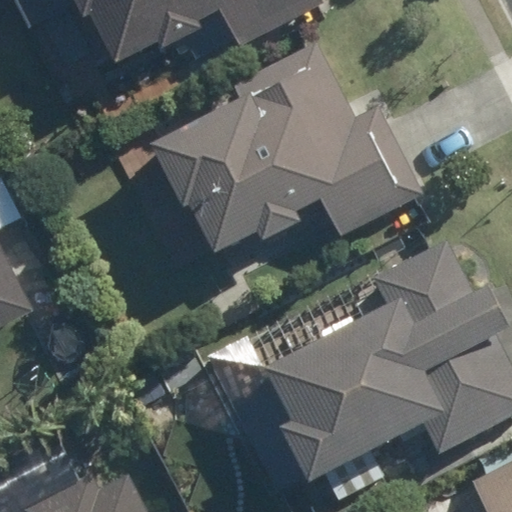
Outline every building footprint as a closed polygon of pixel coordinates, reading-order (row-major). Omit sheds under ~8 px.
[(68,0),(76,15),(86,9),(111,60),(152,40),(156,49),(195,27),(192,20),(216,7),(234,46),(317,3),(315,0),(68,0)] [(228,84),(236,99),(146,145),(173,200),(180,196),(209,253),(251,231),(256,239),(293,220),(289,211),(318,197),(336,233),(418,191),(375,109),(354,120),(312,41),(228,84)] [(408,303),(285,368),(312,422),(300,427),(323,473),(438,412),(454,443),(511,411),(511,356),(497,326),(491,328),(479,306),(484,303),(454,245),(394,276),(408,303)] [(0,328),(30,313),(0,255),(0,328)] [(484,511),(511,511),(511,462),(471,482),(484,511)] [(88,474),(19,510),(19,511),(143,511),(125,476),(97,490),(88,474)]
